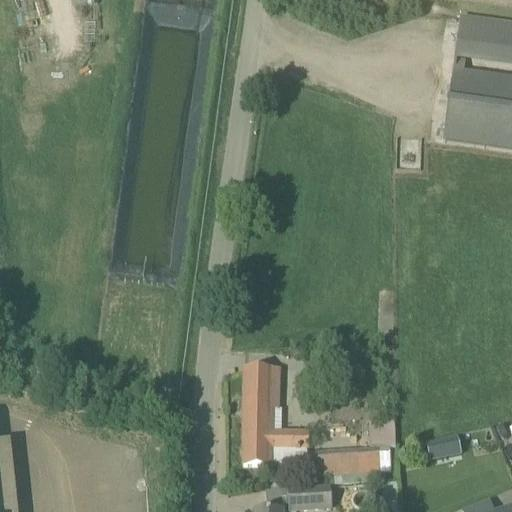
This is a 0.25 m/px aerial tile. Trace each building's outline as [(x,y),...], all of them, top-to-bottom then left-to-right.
[(511,25),(461,19),(444,144),(511,153),(511,81),(464,75),(465,65),(511,71),(511,25)] [(324,370),(311,375),(316,390),(329,386),(324,370)] [(272,469),(272,454),(307,453),(308,439),(308,437),(300,437),(280,436),(275,436),(273,436),(273,412),(277,412),(278,373),(244,373),(243,469),(272,469)] [(456,440),(425,447),(429,464),(460,457),(456,440)] [(0,511),(17,511),(10,444),(0,444),(0,511)] [(307,456),(307,470),(309,487),(321,486),(320,481),(330,480),(385,476),(392,476),(390,454),(390,449),(378,450),(378,451),(369,452),(356,453),(307,456)] [(397,505),(398,485),(381,485),(382,505),(388,505),(397,505)] [(298,491),(290,492),(290,493),(289,493),(271,494),(265,495),(265,511),(332,511),(330,489),(309,490),(298,491)]
